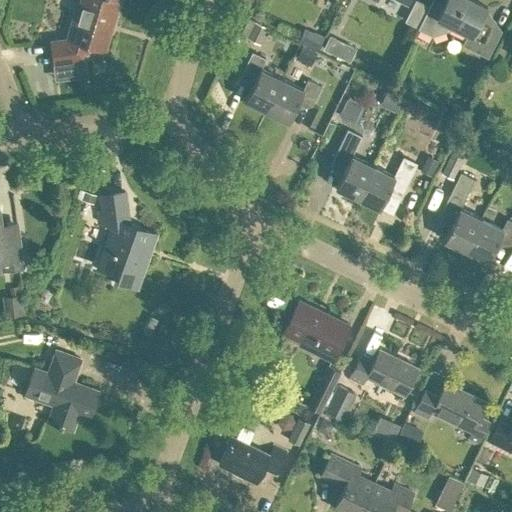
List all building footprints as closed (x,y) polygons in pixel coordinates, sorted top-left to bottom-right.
[(120,0),(80,0),(77,11),(75,10),(67,38),(50,40),(54,65),(85,61),(89,45),(105,50),(120,0)] [(445,31),(449,24),(466,33),(461,43),(487,56),(501,29),(479,18),(486,5),(475,0),(444,0),(443,2),(438,0),(431,0),(417,27),(432,35),(445,31)] [(247,18),(240,33),(258,43),(266,27),(247,18)] [(303,28),(298,41),(317,50),(323,37),(303,28)] [(329,34),(322,48),(349,61),(356,47),(329,34)] [(302,45),(295,58),(310,66),(317,53),(302,45)] [(265,110),(281,77),(261,67),(265,57),(251,51),(242,71),(255,77),(244,100),(265,110)] [(281,77),(265,110),(287,121),(298,98),(311,104),(320,84),(307,78),(302,87),(281,77)] [(351,121),(359,104),(347,98),(338,114),(351,121)] [(451,150),(463,156),(474,134),(462,128),(451,150)] [(335,187),(356,197),(372,164),(352,154),(361,135),(347,129),(333,158),(346,164),(335,187)] [(452,178),(463,156),(451,150),(440,172),(452,178)] [(372,164),(356,197),(378,207),(389,185),(402,192),(416,162),(402,156),(394,174),(372,164)] [(427,156),(419,171),(430,177),(438,161),(427,156)] [(463,167),(452,190),(467,197),(478,174),(463,167)] [(83,190),(81,199),(93,202),(96,194),(83,190)] [(129,223),(124,191),(100,194),(102,210),(98,210),(100,221),(112,226),(98,266),(118,273),(116,278),(136,286),(155,232),(129,223)] [(443,239),(464,249),(480,217),(459,207),(464,197),(450,191),(440,210),(453,217),(443,239)] [(3,243),(1,223),(0,216),(0,260),(1,260),(2,269),(22,267),(19,241),(3,243)] [(480,217),(464,249),(485,259),(496,238),(509,244),(511,237),(511,220),(505,218),(501,227),(480,217)] [(1,296),(4,317),(25,314),(22,285),(9,287),(10,295),(1,296)] [(348,324),(297,300),(280,336),(330,360),(348,324)] [(150,315),(142,331),(149,335),(157,318),(150,315)] [(416,367),(379,348),(372,363),(359,356),(349,377),(361,384),(366,375),(403,393),(416,367)] [(23,393),(36,397),(54,404),(47,421),(72,430),(78,413),(89,417),(99,391),(73,381),(81,359),(56,350),(48,372),(33,366),(23,393)] [(326,364),(307,405),(320,412),(340,370),(326,364)] [(488,419),(478,414),(486,400),(444,379),(437,394),(424,387),(412,411),(427,418),(431,410),(471,430),(467,438),(477,443),(488,419)] [(336,384),(324,409),(343,418),(356,393),(336,384)] [(384,412),(378,426),(397,435),(403,420),(384,412)] [(315,428),(322,431),(330,429),(334,421),(321,415),(315,428)] [(299,445),(310,423),(298,417),(287,439),(299,445)] [(511,421),(510,426),(499,420),(489,441),(510,451),(511,446),(511,421)] [(404,422),(392,447),(410,455),(422,430),(404,422)] [(275,473),(286,451),(273,445),(269,453),(232,435),(218,463),(255,481),(263,467),(275,473)] [(333,506),(344,511),(358,511),(374,482),(357,474),(360,467),(340,458),(329,453),(319,475),(342,486),(333,506)] [(433,477),(437,468),(410,455),(406,465),(433,477)] [(482,485),(486,474),(471,467),(466,477),(482,485)] [(374,482),(358,511),(387,511),(390,508),(397,511),(403,511),(413,492),(393,483),(390,489),(374,482)]
